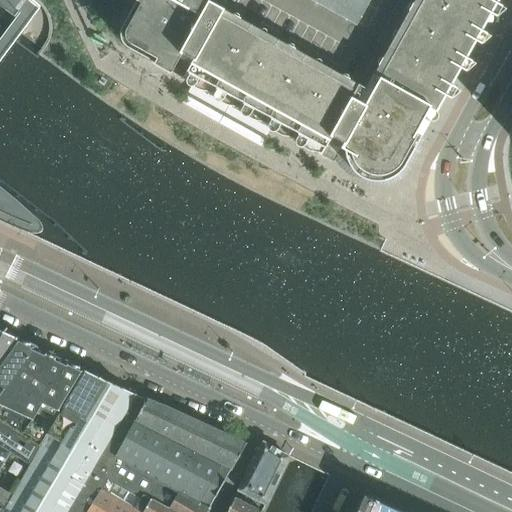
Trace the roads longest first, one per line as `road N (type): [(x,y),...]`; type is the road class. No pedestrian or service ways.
road 1 (tertiary): [(366,427),(0,253)]
road 2 (tertiary): [(0,298),(266,423)]
road 3 (secondary): [(511,270),(473,237),(458,188),(469,139),(511,63)]
road 4 (tertiary): [(511,495),(366,427)]
road 5 (tertiary): [(346,460),(458,511)]
